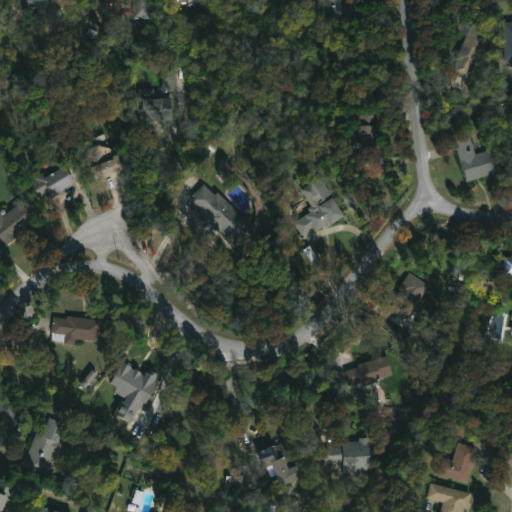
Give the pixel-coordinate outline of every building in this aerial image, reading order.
[(49,0),(52,19),(40,20),(38,8),(21,9),(19,0),(49,0)] [(154,0),(155,18),(133,18),(133,0),(154,0)] [(352,0),(354,26),(326,27),(324,3),(312,3),(311,0),(352,0)] [(511,22),(503,22),(504,61),(511,60),(511,22)] [(494,34),(481,62),(477,61),(468,80),(465,79),(461,87),(450,82),(454,73),(452,72),(458,60),(456,59),(473,23),(494,34)] [(178,91),(177,69),(163,69),(163,91),(178,91)] [(157,88),(157,98),(175,96),(175,123),(129,123),(129,101),(139,101),(139,88),(157,88)] [(376,114),(376,134),(377,134),(376,147),(358,147),(357,114),(376,114)] [(119,156),(124,170),(97,180),(93,168),(88,170),(80,153),(95,146),(92,138),(104,133),(110,148),(119,156)] [(471,136),(476,154),(490,150),(497,173),(468,182),(455,141),(471,136)] [(65,167),(75,185),(55,196),(53,193),(45,198),(42,192),(40,194),(32,179),(48,170),(51,175),(65,167)] [(319,204),(321,207),(338,195),(349,211),(320,232),(317,227),(303,236),(293,222),(310,211),(308,208),(312,205),(301,190),(313,182),(323,197),(318,201),(320,203),(319,204)] [(204,183),(216,195),(219,192),(253,225),(233,247),(186,202),(204,183)] [(22,202),(36,219),(23,229),(26,232),(8,247),(0,237),(0,212),(3,217),(22,202)] [(511,274),(511,255),(503,256),(504,275),(511,274)] [(431,286),(425,296),(421,294),(412,308),(396,298),(401,290),(399,289),(410,272),(431,286)] [(102,321),(99,342),(75,338),(73,346),(52,342),(55,313),(102,321)] [(395,377),(366,386),(359,365),(388,355),(395,377)] [(490,362),(487,381),(465,377),(468,362),(476,363),(477,360),(490,362)] [(134,424),(158,374),(147,369),(145,374),(122,362),(109,388),(125,395),(115,415),(134,424)] [(65,441),(59,455),(55,453),(45,478),(25,469),(43,426),(40,425),(48,408),(69,417),(60,439),(65,441)] [(369,438),(371,469),(346,471),(345,460),(326,461),(325,447),(342,445),(342,443),(360,441),(359,439),(369,438)] [(286,440),(289,447),(279,451),(281,456),(286,456),(289,466),(299,462),(304,476),(280,485),(273,462),(265,465),(259,450),(286,440)] [(459,443),(469,446),(469,444),(480,447),(468,484),(434,473),(440,455),(453,459),(459,443)] [(473,492),(469,508),(466,508),(464,511),(441,511),(444,501),(428,497),(432,481),(473,492)] [(7,511),(0,511),(0,492),(9,496),(3,510),(7,511)] [(64,511),(38,511),(42,503),(64,511)]
